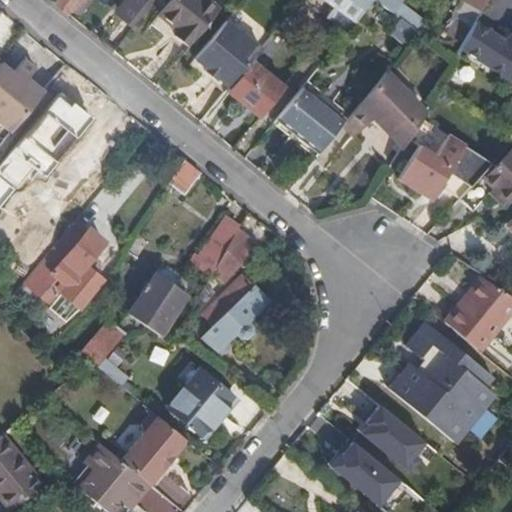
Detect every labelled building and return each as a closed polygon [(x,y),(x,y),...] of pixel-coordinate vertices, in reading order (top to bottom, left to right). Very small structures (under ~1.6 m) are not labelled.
[(68,13),(78,0),(56,0),(54,2),(68,13)] [(135,0),(122,17),(132,25),(152,0),(151,0),(135,0)] [(188,46),(196,36),(218,9),(206,0),(169,0),(160,12),(179,28),(174,35),(188,46)] [(328,0),(335,5),(329,14),(347,28),(369,0),(328,0)] [(375,0),(395,14),(400,7),(403,3),(398,0),(375,0)] [(464,0),(463,2),(465,3),(478,12),(485,0),(464,0)] [(465,3),(446,51),(452,56),(459,45),(473,21),(478,12),(465,3)] [(421,23),(400,7),(395,14),(400,17),(417,29),(417,30),(421,23)] [(417,29),(400,17),(388,32),(405,44),(417,30),(417,29)] [(215,76),(229,87),(251,60),(260,49),(226,21),(195,59),(205,67),(203,70),(214,78),(215,76)] [(511,34),(508,42),(504,48),(498,44),(502,38),(473,21),(459,45),(511,76),(511,75),(511,34)] [(508,42),(502,38),(498,44),(504,48),(508,42)] [(0,122),(10,130),(43,89),(27,76),(35,67),(23,57),(11,71),(0,62),(0,122)] [(229,87),(225,89),(258,116),(283,85),(251,60),(229,87)] [(427,105),(384,70),(375,82),(349,113),(341,122),(355,133),(374,110),(389,123),(387,126),(405,140),(406,138),(419,118),(427,105)] [(306,79),(276,116),(319,149),(341,122),(349,113),(306,79)] [(406,138),(416,144),(429,124),(419,118),(406,138)] [(416,144),(396,178),(430,198),(438,185),(460,195),(480,173),(489,163),(429,124),(416,144)] [(494,185),(510,201),(511,198),(511,147),(484,177),(480,173),(460,195),(473,208),(494,185)] [(184,159),(168,182),(183,194),(200,172),(184,159)] [(49,164),(26,192),(33,197),(32,199),(62,225),(87,196),(57,170),(56,171),(49,164)] [(212,272),(237,228),(224,219),(193,261),(212,272)] [(83,265),(102,240),(86,227),(83,231),(71,222),(23,280),(47,306),(50,303),(64,320),(80,306),(101,279),(83,265)] [(237,228),(212,272),(223,280),(256,244),(237,228)] [(170,269),(165,276),(188,291),(192,285),(170,269)] [(193,295),(188,291),(165,276),(156,270),(128,309),(164,335),(193,295)] [(241,274),(201,313),(213,324),(200,337),(216,349),(235,331),(239,335),(245,335),(250,330),(250,324),(246,320),(258,308),(257,307),(266,298),(241,274)] [(458,303),(444,320),(477,348),(499,321),(501,323),(511,309),(511,293),(483,275),(460,304),(458,303)] [(213,291),(205,283),(192,306),(196,310),(213,291)] [(85,356),(96,365),(110,350),(123,334),(125,333),(109,320),(82,353),(85,356)] [(492,375),(424,320),(404,344),(425,361),(418,370),(408,361),(387,387),(454,442),(494,393),(484,385),(492,375)] [(163,366),(167,350),(151,346),(148,362),(163,366)] [(118,386),(128,376),(107,357),(97,368),(118,386)] [(232,397),(198,368),(166,407),(201,436),(232,397)] [(148,485),(186,439),(168,424),(150,410),(139,423),(140,433),(118,459),(148,485)] [(446,458),(421,438),(413,431),(401,446),(403,447),(388,466),(395,472),(390,477),(375,496),(395,511),(401,511),(426,483),(440,494),(460,470),(446,458)] [(0,496),(10,509),(41,483),(1,435),(0,435),(0,496)] [(118,459),(97,442),(82,462),(90,469),(76,487),(106,511),(110,511),(119,502),(124,497),(132,504),(148,485),(118,459)] [(395,472),(388,466),(384,472),(390,477),(395,472)] [(476,483),(467,476),(452,493),(462,502),(473,488),(476,483)] [(128,509),(132,504),(124,497),(119,502),(128,509)]
